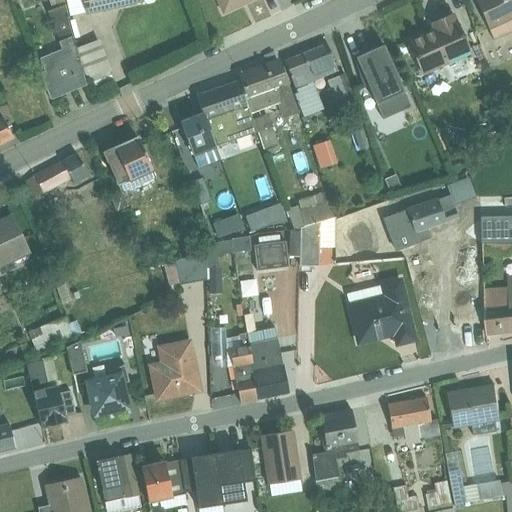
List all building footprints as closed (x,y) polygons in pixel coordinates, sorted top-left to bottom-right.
[(50,100),(85,86),(62,0),(47,0),(52,11),(47,13),(61,50),(39,59),(44,72),(40,74),(50,100)] [(65,0),(69,17),(84,13),(85,15),(143,2),(147,5),(153,3),(155,0),(65,0)] [(216,0),(223,14),(253,0),(216,0)] [(511,0),(475,0),(494,41),(511,33),(511,0)] [(425,35),(408,42),(423,76),(446,66),(453,84),(478,73),(453,15),(431,25),(435,33),(426,36),(425,35)] [(303,56),(312,83),(338,72),(328,45),(302,56),(303,56)] [(382,121),(411,109),(384,46),(371,52),(372,53),(355,60),(364,89),(368,88),(382,121)] [(89,48),(79,50),(84,70),(94,68),(89,48)] [(322,111),(312,83),(303,56),(285,63),(297,94),(296,94),(294,95),(300,112),(304,123),(309,121),(308,117),(322,111)] [(291,96),(278,62),(240,76),(269,155),(280,151),(269,119),(282,114),(284,119),(300,112),(294,95),(291,96)] [(327,82),(340,115),(359,108),(347,75),(327,82)] [(215,147),(256,133),(238,83),(197,97),(198,100),(203,114),(215,147)] [(220,161),(215,147),(203,114),(196,117),(180,123),(198,169),(220,161)] [(2,117),(0,118),(0,144),(12,138),(2,117)] [(359,118),(347,122),(357,153),(369,149),(359,118)] [(137,139),(103,154),(121,194),(155,179),(137,139)] [(329,141),(312,146),(319,169),(336,164),(329,141)] [(76,154),(24,182),(33,199),(35,198),(37,202),(41,199),(40,196),(43,194),(43,195),(70,179),(74,185),(88,177),(76,154)] [(402,188),(396,175),(385,181),(391,193),(402,188)] [(447,187),(451,197),(383,220),(396,252),(420,243),(417,234),(458,219),(453,206),(476,196),(469,178),(447,187)] [(201,179),(191,183),(199,206),(210,201),(201,179)] [(127,206),(121,194),(110,200),(116,212),(127,206)] [(333,219),(327,201),(310,207),(308,203),(287,210),(293,231),(301,229),(333,219)] [(387,214),(384,202),(367,208),(371,219),(387,214)] [(41,207),(39,204),(26,211),(39,235),(49,230),(45,223),(48,222),(45,217),(56,212),(54,209),(52,210),(49,204),(41,207)] [(268,232),(283,230),(279,223),(280,222),(275,209),(261,214),(268,232)] [(0,268),(28,256),(11,218),(0,222),(0,268)] [(333,219),(301,229),(301,231),(300,258),(300,267),(318,267),(319,248),(335,248),(336,218),(333,219)] [(478,245),(482,245),(511,244),(511,219),(478,220),(478,245)] [(216,240),(230,236),(226,222),(212,225),(216,240)] [(289,257),(300,258),(301,231),(293,231),(290,232),(289,257)] [(279,236),(258,239),(259,246),(254,246),(258,271),(287,267),(285,243),(280,243),(279,236)] [(250,251),(249,238),(231,241),(234,253),(250,251)] [(234,253),(231,241),(211,245),(211,256),(217,256),(234,253)] [(511,256),(511,244),(482,245),(482,257),(511,256)] [(205,257),(205,254),(163,265),(168,286),(179,283),(179,285),(205,280),(205,270),(205,257)] [(218,269),(217,256),(211,256),(205,257),(205,270),(208,270),(208,296),(222,295),(221,270),(218,269)] [(487,337),(511,333),(511,276),(507,277),(508,288),(484,290),(484,293),(486,334),(487,337)] [(381,286),(347,295),(359,343),(395,334),(398,345),(414,341),(399,280),(380,284),(381,286)] [(56,288),(62,306),(71,302),(65,285),(56,288)] [(256,333),(253,315),(243,317),(246,334),(257,401),(288,394),(274,329),(256,333)] [(66,317),(28,333),(35,348),(30,351),(31,355),(81,334),(76,321),(69,324),(66,317)] [(130,334),(128,324),(112,328),(114,338),(130,334)] [(257,401),(246,334),(226,339),(225,328),(211,328),(212,368),(233,367),(240,404),(257,401)] [(159,363),(149,365),(157,401),(194,393),(195,392),(195,391),(195,390),(185,341),(156,347),(159,363)] [(66,349),(73,375),(86,372),(79,343),(66,349)] [(51,360),(27,365),(41,428),(65,423),(51,360)] [(105,376),(87,380),(95,415),(126,408),(121,386),(129,383),(124,364),(105,374),(105,376)] [(494,387),(447,395),(453,430),(471,427),(473,437),(497,433),(495,422),(500,421),(494,387)] [(431,421),(427,399),(387,406),(393,439),(404,437),(405,442),(441,436),(438,420),(431,421)] [(317,497),(341,492),(335,460),(345,458),(345,454),(359,452),(352,411),(320,417),(323,436),(320,437),(324,454),(313,456),(311,456),(317,497)] [(0,426),(0,452),(15,449),(9,424),(0,426)] [(293,432),(261,437),(268,485),(300,481),(293,432)] [(243,482),(256,481),(251,450),(239,452),(239,451),(216,454),(214,455),(222,505),(246,502),(243,482)] [(461,452),(445,455),(455,505),(465,504),(479,501),(476,486),(462,489),(462,484),(466,483),(461,452)] [(117,457),(95,462),(106,511),(125,511),(140,509),(130,455),(117,458),(117,457)] [(222,505),(214,455),(190,458),(190,460),(179,461),(184,492),(195,491),(197,508),(222,505)] [(186,505),(184,492),(179,461),(165,465),(164,463),(140,468),(149,511),(163,511),(163,510),(186,505)] [(37,508),(37,511),(87,511),(80,478),(45,486),(49,506),(37,508)] [(476,486),(479,501),(505,496),(511,495),(511,482),(500,485),(499,481),(476,486)] [(435,491),(426,492),(426,496),(425,496),(428,509),(427,509),(427,511),(454,511),(454,509),(452,510),(447,482),(434,485),(435,491)] [(393,489),(397,511),(421,511),(421,510),(420,510),(418,497),(408,499),(406,487),(393,489)]
